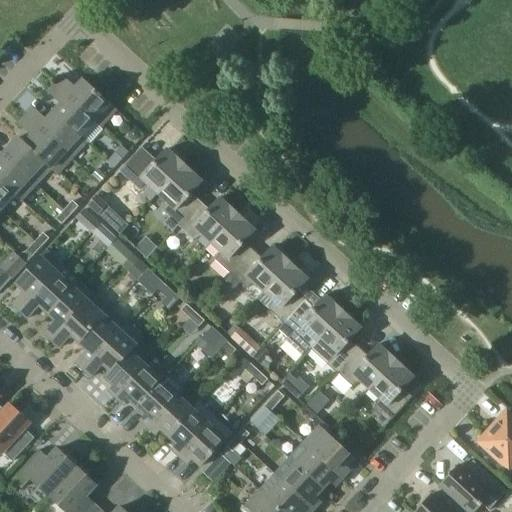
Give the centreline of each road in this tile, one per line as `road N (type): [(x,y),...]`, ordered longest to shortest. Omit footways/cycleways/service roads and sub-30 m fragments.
road 1 (residential): [(365,511),(469,399),(69,32),(0,107)]
road 2 (residential): [(0,349),(177,511)]
